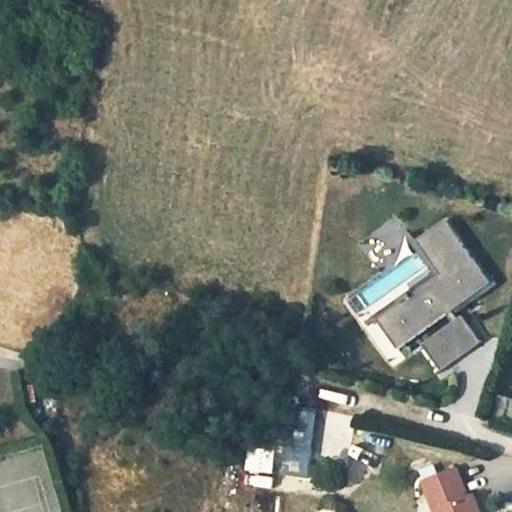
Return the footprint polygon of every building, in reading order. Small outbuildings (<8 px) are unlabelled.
[(405,357),(494,289),(448,229),(421,250),(446,282),(384,330),(405,357)] [(489,347),(469,321),(431,352),(452,377),(489,347)] [(323,443),(321,409),(300,410),(301,444),(323,443)] [(363,433),(362,482),(382,482),(383,433),(363,433)] [(485,511),(480,502),(475,505),(461,477),(429,491),(440,511),(485,511)]
